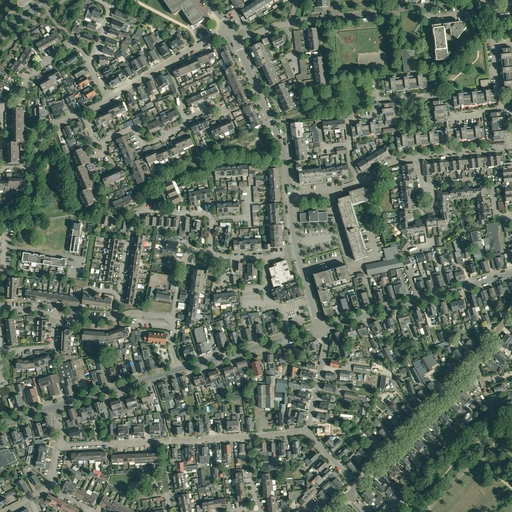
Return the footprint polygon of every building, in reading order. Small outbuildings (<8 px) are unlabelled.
[(162,0),(174,16),(175,15),(182,10),(194,27),(204,20),(190,0),(162,0)] [(241,11),(243,9),(246,7),(243,4),(240,0),(239,0),(233,4),(236,9),(238,7),(241,11)] [(246,7),(243,9),(244,10),(241,12),(246,19),(275,0),(257,0),(258,1),(255,2),(253,0),(252,0),(251,1),(253,4),(251,5),(250,5),(250,4),(248,6),(248,7),(246,8),(246,7)] [(329,2),(317,2),(317,8),(314,8),(315,13),(321,12),(321,7),(327,7),(328,7),(329,2)] [(130,15),(125,13),(117,10),(115,16),(128,20),(130,15)] [(131,17),(141,22),(143,18),(134,13),(131,17)] [(125,25),(113,20),(112,24),(113,25),(112,27),(123,31),(125,25)] [(97,25),(89,23),(87,22),(85,27),(95,31),(97,25)] [(445,27),(446,37),(451,36),(452,36),(457,39),(460,36),(463,32),(466,28),(461,24),(461,23),(462,23),(462,22),(453,23),(454,24),(451,24),(449,24),(445,25),(443,25),(432,26),(434,44),(435,50),(436,58),(436,61),(438,61),(449,60),(448,56),(445,27)] [(110,28),(108,33),(118,37),(119,35),(121,36),(122,33),(110,28)] [(51,33),(52,35),(50,36),(49,36),(54,44),(59,41),(59,42),(59,41),(57,38),(59,36),(56,30),(51,33)] [(281,35),(276,37),(280,46),(285,44),(283,39),(284,39),(286,38),(283,32),(281,34),(281,35)] [(83,33),(82,37),(84,38),(83,39),(91,41),(93,36),(85,33),(83,33)] [(176,39),(173,40),(178,48),(183,45),(180,40),(181,39),(182,38),(179,33),(177,35),(177,36),(175,37),(175,38),(176,39)] [(148,37),(152,44),(153,45),(157,42),(153,34),(148,37)] [(45,38),(49,47),(50,47),(49,47),(54,44),(49,36),(45,39),(45,38)] [(276,37),(271,39),(267,40),(267,39),(262,41),(264,45),(264,46),(272,42),(275,48),(280,46),(276,37)] [(40,41),(45,50),(45,49),(49,47),(45,38),(44,38),(45,39),(40,41)] [(107,38),(105,43),(116,47),(118,42),(107,38)] [(178,48),(173,40),(171,42),(170,40),(168,41),(167,40),(165,41),(168,47),(170,45),(173,51),(178,48)] [(45,50),(40,41),(36,44),(35,44),(40,52),(41,53),(43,52),(43,51),(44,49),(45,50)] [(261,43),(251,48),(260,67),(259,68),(262,67),(270,63),(261,43)] [(148,46),(151,52),(146,54),(151,63),(158,60),(153,51),(155,49),(153,45),(152,44),(151,44),(150,45),(148,46)] [(164,44),(158,48),(163,57),(169,53),(164,44)] [(220,55),(229,51),(228,51),(226,46),(227,46),(226,46),(224,47),(218,49),(218,50),(220,54),(220,55)] [(109,55),(112,56),(114,51),(111,50),(104,47),(102,53),(109,55)] [(23,53),(32,58),(31,58),(34,53),(27,48),(26,48),(24,53),(23,53)] [(506,91),(511,90),(511,53),(511,52),(511,48),(501,50),(502,50),(503,53),(502,54),(503,60),(504,60),(504,67),(503,67),(504,74),(505,74),(506,81),(505,81),(506,87),(507,87),(507,91),(506,91)] [(136,60),(141,69),(147,66),(141,55),(143,54),(141,50),(139,52),(140,53),(137,55),(139,58),(136,60)] [(206,52),(210,61),(211,61),(210,61),(215,59),(211,50),(207,52),(206,52)] [(117,59),(124,55),(122,52),(121,51),(115,54),(117,59)] [(229,51),(220,55),(222,59),(222,60),(231,56),(230,56),(228,51),(229,51)] [(202,54),(201,54),(205,63),(210,61),(206,52),(206,53),(202,55),(202,54)] [(32,58),(23,53),(21,57),(20,57),(21,57),(29,62),(31,58),(32,58)] [(402,54),(404,73),(414,72),(413,53),(412,53),(403,54),(402,54)] [(196,57),(197,59),(200,65),(201,68),(200,65),(205,63),(201,54),(201,55),(197,57),(196,57)] [(77,60),(76,58),(76,57),(76,56),(74,56),(74,55),(68,59),(65,61),(67,64),(70,63),(70,64),(71,64),(77,60)] [(224,65),(233,61),(233,60),(233,61),(231,56),(222,60),(224,64),(224,65)] [(29,62),(21,57),(20,57),(20,58),(18,62),(15,60),(15,61),(16,61),(18,62),(23,66),(26,67),(28,62),(28,63),(29,62)] [(136,72),(141,69),(136,60),(133,61),(131,58),(129,59),(136,72)] [(192,61),(196,70),(197,70),(196,70),(201,68),(200,65),(197,59),(193,61),(192,61)] [(18,62),(16,61),(13,65),(12,65),(13,66),(21,70),(23,66),(26,67),(23,66),(18,62)] [(187,63),(187,64),(191,72),(192,72),(196,70),(192,61),(188,63),(187,63)] [(233,61),(224,65),(226,69),(224,70),(224,71),(226,69),(233,67),(235,66),(233,61)] [(271,63),(270,63),(262,67),(259,68),(262,67),(264,72),(273,68),(271,63)] [(182,66),(186,74),(187,74),(191,72),(187,64),(183,65),(182,65),(182,66)] [(21,70),(13,66),(10,70),(9,70),(18,75),(20,70),(21,71),(21,70)] [(112,73),(111,71),(114,69),(112,66),(109,68),(102,72),(104,73),(103,74),(104,76),(105,76),(112,73)] [(121,68),(123,71),(127,77),(129,76),(129,77),(131,76),(131,75),(132,74),(128,68),(126,69),(124,66),(121,68)] [(177,68),(181,76),(181,77),(182,76),(186,74),(182,66),(178,68),(178,67),(177,68)] [(235,71),(233,67),(226,69),(224,71),(226,75),(235,72),(235,71)] [(76,71),(74,73),(77,78),(85,73),(82,68),(76,71)] [(173,70),(172,70),(176,79),(177,79),(176,78),(181,76),(177,68),(173,70)] [(276,73),(273,68),(264,72),(266,77),(276,73)] [(0,80),(3,82),(3,81),(7,84),(9,80),(11,76),(7,74),(0,69),(0,80)] [(57,71),(52,73),(57,81),(62,79),(57,70),(57,71)] [(228,80),(237,77),(237,76),(235,72),(226,75),(226,76),(228,80)] [(57,81),(52,73),(48,76),(47,76),(49,78),(52,84),(54,86),(52,84),(57,81)] [(278,78),(276,73),(266,77),(268,82),(278,78)] [(120,78),(117,74),(107,80),(110,84),(120,78)] [(159,77),(165,87),(169,85),(167,82),(163,75),(159,77)] [(120,78),(110,84),(112,87),(122,81),(123,83),(126,80),(123,76),(120,78)] [(79,86),(88,81),(86,77),(74,83),(76,87),(79,85),(79,86)] [(160,90),(165,87),(159,77),(156,79),(160,86),(157,88),(159,91),(160,90)] [(237,77),(228,80),(228,81),(229,81),(231,85),(230,85),(239,82),(239,81),(239,82),(237,77)] [(428,88),(427,81),(426,77),(426,78),(423,78),(423,77),(416,78),(416,79),(409,80),(409,79),(402,79),(402,80),(402,81),(395,81),(395,80),(389,81),(389,82),(385,82),(385,81),(386,93),(390,92),(390,91),(396,90),(396,91),(404,90),(404,89),(410,89),(410,90),(418,89),(418,88),(423,87),(423,88),(428,88)] [(52,84),(49,78),(44,81),(49,89),(53,86),(54,86),(52,84)] [(280,83),(278,78),(268,82),(271,87),(280,83)] [(49,89),(44,81),(39,84),(39,83),(44,92),(44,91),(49,89)] [(88,81),(79,86),(80,87),(78,88),(80,90),(89,85),(88,84),(90,83),(89,83),(88,81)] [(149,88),(146,90),(149,96),(154,94),(153,91),(156,90),(153,81),(147,83),(149,88)] [(230,92),(233,90),(242,87),(241,86),(239,82),(230,85),(227,87),(230,92)] [(209,86),(210,88),(214,97),(215,97),(214,97),(219,95),(216,87),(217,86),(215,83),(209,86)] [(275,87),(277,92),(286,88),(284,83),(275,87)] [(142,86),(137,89),(140,97),(141,97),(142,99),(143,98),(144,101),(146,100),(146,99),(148,98),(147,96),(146,96),(145,94),(146,94),(142,86)] [(242,87),(233,90),(233,91),(235,95),(235,96),(244,92),(244,91),(243,91),(241,87),(242,87)] [(453,97),(454,108),(459,107),(459,106),(464,106),(464,107),(472,106),(472,105),(478,104),(478,105),(486,104),(486,103),(491,102),(491,103),(496,103),(495,100),(497,100),(498,99),(496,87),(493,87),(494,93),(491,93),(491,92),(484,93),(484,94),(477,95),(477,94),(470,94),(471,95),(464,96),(463,96),(463,95),(457,96),(457,97),(454,98),(453,97)] [(86,96),(94,92),(92,88),(89,90),(89,89),(89,88),(84,91),(84,92),(81,93),(83,96),(85,95),(86,96)] [(205,91),(209,100),(209,99),(214,97),(214,98),(214,97),(210,88),(210,89),(206,91),(205,91)] [(288,93),(286,88),(277,92),(279,97),(288,93)] [(201,93),(200,93),(204,102),(205,102),(204,101),(209,99),(209,100),(205,91),(201,93)] [(94,92),(86,96),(87,98),(86,99),(87,102),(88,101),(89,101),(94,98),(94,97),(96,95),(94,92)] [(237,100),(246,97),(246,96),(244,92),(235,96),(232,97),(233,99),(236,98),(237,100)] [(126,96),(127,98),(126,99),(128,101),(126,102),(129,108),(131,107),(137,104),(135,102),(130,93),(126,96)] [(204,102),(200,93),(196,95),(195,95),(199,104),(200,104),(199,104),(204,102)] [(288,93),(279,97),(281,102),(290,98),(288,93)] [(191,97),(190,97),(194,106),(195,106),(194,106),(199,104),(195,95),(191,97)] [(66,99),(67,100),(68,103),(68,104),(70,107),(71,107),(72,110),(77,107),(75,103),(76,103),(74,100),(72,97),(70,99),(69,97),(66,99)] [(194,106),(190,97),(186,100),(185,99),(189,108),(190,108),(189,108),(194,106)] [(243,108),(243,109),(250,106),(249,105),(248,103),(248,102),(246,97),(237,100),(237,101),(239,105),(239,106),(242,104),(242,105),(243,108)] [(293,103),(290,98),(281,102),(283,107),(293,103)] [(62,104),(57,105),(59,114),(65,112),(63,106),(65,105),(63,100),(61,100),(62,104)] [(151,101),(145,104),(147,109),(153,107),(151,101)] [(435,123),(447,122),(446,118),(445,118),(444,111),(445,111),(445,105),(443,105),(443,101),(444,101),(433,102),(433,106),(434,106),(435,106),(435,112),(434,112),(435,120),(436,120),(436,122),(435,123)] [(54,116),(59,114),(57,105),(55,102),(50,103),(47,104),(49,111),(52,110),(54,116)] [(118,105),(117,105),(121,114),(122,114),(121,114),(126,112),(123,103),(122,103),(118,105)] [(293,103),(283,107),(286,112),(295,108),(293,103)] [(394,107),(394,103),(383,105),(384,105),(384,108),(383,108),(384,115),(385,115),(386,122),(385,122),(385,126),(396,124),(395,124),(395,121),(396,121),(395,113),(394,113),(393,108),(394,107)] [(113,107),(112,107),(116,116),(117,116),(116,116),(121,114),(117,105),(113,107)] [(244,109),(246,114),(254,110),(252,105),(250,106),(243,109),(244,109)] [(111,118),(112,121),(112,120),(111,118),(116,116),(112,107),(108,109),(108,112),(111,118)] [(13,142),(13,143),(18,143),(23,143),(23,142),(23,136),(22,136),(22,133),(23,133),(22,125),(22,122),(22,119),(22,115),(22,112),(22,109),(23,108),(13,108),(13,112),(14,112),(14,115),(13,115),(13,119),(14,119),(14,122),(13,122),(14,122),(14,125),(13,125),(13,133),(14,133),(14,136),(13,136),(13,142)] [(112,121),(111,118),(108,112),(108,109),(107,109),(108,112),(104,114),(103,114),(108,125),(110,124),(109,122),(112,120),(112,121)] [(179,119),(175,110),(171,112),(170,112),(174,121),(179,119)] [(254,110),(246,114),(245,114),(246,114),(248,118),(256,115),(254,110),(255,110),(254,110)] [(174,121),(170,112),(165,114),(169,123),(174,121)] [(494,142),(505,140),(504,140),(503,137),(504,136),(504,130),(503,130),(502,130),(502,123),(503,123),(502,116),(501,116),(501,113),(502,113),(502,112),(490,114),(491,118),(492,118),(493,123),(492,124),(492,132),(494,132),(494,137),(493,137),(494,142)] [(99,116),(98,116),(102,125),(103,125),(105,124),(106,126),(108,125),(103,114),(99,116)] [(160,116),(161,119),(164,125),(165,128),(164,125),(169,123),(165,114),(161,116),(160,116)] [(257,115),(256,115),(248,118),(248,119),(250,124),(258,120),(256,115),(257,115)] [(102,125),(98,116),(94,118),(93,118),(99,130),(101,129),(100,126),(102,125)] [(156,121),(160,130),(160,129),(165,127),(165,128),(164,125),(161,119),(160,116),(161,119),(157,121),(156,121)] [(201,121),(200,121),(204,130),(205,130),(204,130),(209,128),(205,119),(205,120),(201,122),(201,121)] [(259,120),(258,120),(250,124),(252,129),(261,125),(259,120)] [(151,123),(155,132),(160,130),(156,121),(152,123),(151,123)] [(204,130),(200,121),(200,122),(196,124),(196,123),(195,124),(199,133),(200,132),(199,132),(204,130)] [(225,123),(229,132),(234,130),(230,121),(225,123)] [(77,126),(73,128),(75,132),(79,131),(79,133),(81,132),(82,133),(85,132),(84,131),(84,130),(81,122),(76,124),(77,126)] [(150,134),(155,132),(151,123),(147,125),(146,125),(150,134)] [(229,132),(225,123),(220,125),(224,134),(229,132)] [(380,135),(380,127),(379,123),(379,125),(375,125),(375,124),(369,125),(369,126),(362,127),(361,126),(355,126),(355,128),(352,128),(352,127),(351,127),(353,138),(357,138),(357,137),(362,136),(362,137),(371,136),(371,135),(370,135),(376,134),(376,135),(380,135)] [(190,126),(194,135),(195,136),(200,134),(199,133),(195,124),(193,125),(191,126),(190,126)] [(224,134),(220,125),(216,127),(215,127),(219,136),(224,134)] [(64,129),(63,130),(68,142),(74,140),(72,136),(73,136),(69,126),(64,128),(64,129)] [(219,136),(215,127),(215,128),(210,130),(210,129),(210,130),(214,138),(219,136)] [(481,139),(485,139),(484,127),(483,127),(483,128),(480,129),(480,128),(473,129),(473,130),(466,130),(466,129),(464,130),(460,130),(460,131),(456,132),(456,131),(457,142),(461,142),(461,140),(467,140),(467,141),(475,140),(475,139),(481,138),(481,139)] [(396,138),(397,149),(402,148),(402,147),(407,147),(407,148),(416,147),(416,146),(421,145),(421,146),(429,145),(429,144),(435,143),(435,145),(439,144),(438,133),(437,133),(437,134),(434,134),(434,133),(427,134),(428,135),(420,136),(420,135),(414,136),(414,137),(407,138),(406,136),(400,137),(400,138),(397,139),(397,138),(396,138)] [(194,145),(190,136),(189,136),(190,137),(185,139),(189,147),(193,145),(194,145)] [(127,142),(124,137),(116,141),(118,146),(127,142)] [(181,137),(179,138),(180,141),(184,149),(188,147),(189,147),(185,139),(185,138),(184,139),(182,140),(181,137)] [(185,152),(184,149),(180,141),(179,141),(175,143),(176,145),(179,151),(180,154),(185,152)] [(120,151),(129,147),(127,142),(118,146),(119,148),(117,149),(118,152),(120,151)] [(179,154),(180,154),(179,151),(176,145),(175,143),(174,143),(176,145),(171,147),(175,156),(179,154)] [(380,149),(385,158),(390,155),(387,152),(390,150),(387,145),(380,149)] [(131,152),(129,147),(120,151),(122,156),(131,152)] [(175,156),(171,147),(166,149),(170,158),(174,156),(175,156)] [(75,169),(75,170),(81,184),(82,184),(84,187),(83,187),(84,191),(79,193),(80,193),(81,197),(82,196),(84,199),(83,200),(84,200),(85,203),(84,203),(86,207),(86,208),(95,204),(95,203),(93,200),(91,197),(92,196),(91,196),(90,193),(89,189),(93,187),(91,183),(90,180),(84,166),(88,164),(87,160),(86,160),(85,157),(85,156),(83,153),(84,153),(82,149),(73,153),(75,157),(76,156),(77,160),(76,160),(77,160),(79,163),(78,164),(79,167),(75,169)] [(161,151),(165,160),(169,158),(170,158),(166,149),(166,150),(161,152),(161,151)] [(385,158),(380,149),(375,152),(380,161),(385,158)] [(150,153),(150,154),(153,162),(154,163),(154,162),(158,160),(156,154),(155,151),(155,152),(150,154),(150,153)] [(156,154),(158,160),(159,163),(160,162),(164,160),(165,160),(161,151),(161,152),(156,154),(155,151),(156,154)] [(125,161),(133,157),(131,152),(122,156),(123,158),(121,159),(122,162),(125,161)] [(380,161),(375,152),(370,155),(376,164),(380,161)] [(145,156),(148,165),(149,165),(149,164),(153,162),(150,154),(145,156)] [(506,198),(506,201),(511,201),(511,204),(511,162),(503,164),(502,155),(499,155),(499,154),(493,155),(487,155),(486,156),(486,157),(484,157),(481,157),(480,156),(474,157),(468,158),(468,159),(465,159),(462,160),(461,159),(461,158),(455,159),(449,160),(449,161),(446,161),(443,162),(443,161),(442,161),(436,161),(430,162),(430,163),(427,163),(427,162),(425,162),(425,161),(422,161),(423,164),(422,164),(423,176),(426,176),(426,182),(427,183),(430,183),(432,182),(431,174),(438,173),(444,172),(444,176),(443,176),(443,181),(446,181),(446,176),(447,175),(449,175),(450,180),(453,180),(452,175),(451,175),(450,172),(456,171),(463,170),(463,173),(463,174),(462,174),(462,179),(464,179),(465,178),(465,173),(466,173),(468,173),(469,178),(472,178),(471,172),(470,173),(469,169),(475,169),(482,168),(482,171),(480,171),(481,177),(484,176),(484,171),(485,171),(487,171),(487,176),(490,175),(490,170),(489,170),(488,167),(494,167),(500,166),(501,171),(503,170),(503,177),(504,183),(501,183),(501,182),(495,182),(496,185),(501,185),(501,186),(501,188),(496,189),(497,192),(502,191),(502,190),(505,189),(505,195),(506,198)] [(307,160),(307,155),(297,156),(298,166),(296,166),(297,171),(302,170),(301,161),(307,160)] [(376,164),(370,155),(366,158),(371,167),(376,164)] [(135,162),(133,157),(125,161),(127,166),(129,165),(135,162)] [(371,167),(366,158),(361,161),(366,169),(371,167)] [(135,162),(129,165),(131,170),(140,166),(137,161),(135,162)] [(366,169),(361,161),(354,165),(357,170),(360,169),(362,172),(366,169)] [(140,166),(131,170),(133,175),(142,171),(140,166)] [(268,175),(278,175),(278,169),(274,169),(274,166),(268,167),(268,175)] [(125,177),(122,169),(117,171),(120,180),(125,177)] [(299,172),(300,184),(300,183),(321,181),(321,182),(322,182),(321,178),(320,169),(299,172)] [(116,171),(112,173),(115,182),(120,180),(117,171),(116,171)] [(142,171),(133,175),(136,180),(144,176),(142,171)] [(111,174),(107,176),(110,184),(115,182),(112,173),(111,173),(111,174)] [(105,186),(110,184),(107,176),(102,178),(101,178),(105,187),(106,186),(105,186)] [(136,180),(138,185),(146,181),(144,176),(136,180)] [(165,187),(167,192),(175,189),(172,181),(162,186),(163,188),(164,188),(164,187),(165,187)] [(462,199),(470,198),(469,189),(469,186),(463,186),(463,190),(461,190),(462,199)] [(480,189),(478,189),(478,198),(484,198),(484,195),(487,195),(486,186),(480,186),(480,189)] [(449,201),(457,200),(455,187),(452,188),(453,191),(450,192),(448,193),(449,201)] [(372,200),(369,188),(364,189),(364,188),(358,190),(357,189),(355,189),(355,190),(351,192),(351,191),(349,191),(349,192),(350,196),(338,200),(339,204),(337,204),(339,211),(338,211),(339,213),(340,213),(341,217),(340,217),(341,220),(342,219),(343,223),(342,224),(343,226),(344,226),(345,230),(344,230),(345,232),(346,232),(347,236),(346,236),(346,238),(348,238),(349,242),(348,242),(348,244),(350,244),(351,248),(350,249),(350,251),(351,250),(353,255),(352,255),(352,257),(353,257),(355,261),(368,257),(359,228),(352,206),(372,200)] [(178,195),(175,189),(167,192),(169,196),(167,197),(168,198),(168,199),(178,195)] [(472,189),(469,189),(470,198),(474,198),(476,198),(478,198),(478,189),(472,190),(472,189)] [(205,204),(207,204),(205,190),(199,192),(201,201),(204,200),(205,204)] [(440,200),(440,203),(448,202),(449,201),(448,193),(442,193),(442,191),(436,191),(437,201),(440,200)] [(120,193),(122,198),(126,207),(131,204),(127,196),(125,197),(123,192),(120,193)] [(127,196),(131,204),(132,204),(136,202),(135,198),(132,193),(127,196)] [(195,207),(197,206),(194,193),(189,194),(190,198),(190,203),(194,202),(195,207)] [(179,198),(178,195),(168,199),(169,201),(171,200),(173,205),(181,201),(179,198)] [(122,198),(117,200),(121,209),(126,207),(122,198)] [(121,209),(117,200),(112,202),(116,211),(121,209)] [(327,221),(327,212),(318,213),(318,212),(309,212),(309,214),(300,214),(300,223),(327,221)] [(455,212),(449,213),(442,214),(443,219),(448,224),(451,220),(451,215),(456,215),(455,212)] [(484,220),(485,220),(487,220),(487,217),(491,217),(491,214),(478,215),(479,220),(477,223),(479,225),(479,226),(480,226),(481,226),(481,225),(485,225),(484,220)] [(100,224),(107,226),(110,216),(108,215),(107,217),(103,216),(100,224)] [(141,225),(149,226),(150,215),(147,215),(147,217),(142,217),(141,225)] [(110,216),(107,226),(114,228),(117,220),(112,219),(112,218),(112,217),(110,216)] [(156,227),(163,227),(164,217),(162,216),(162,218),(157,218),(156,227)] [(176,220),(171,219),(170,228),(178,228),(178,218),(176,218),(176,220)] [(442,220),(437,220),(438,227),(439,233),(440,233),(441,233),(440,228),(445,228),(448,224),(443,219),(442,220)] [(83,232),(81,231),(82,223),(78,223),(78,224),(73,223),(72,230),(83,232)] [(407,228),(407,223),(400,223),(398,223),(394,224),(394,226),(399,226),(399,230),(403,234),(408,228),(407,228)] [(283,226),(279,226),(270,227),(272,249),(284,248),(284,247),(283,247),(282,226),(283,226)] [(408,228),(403,234),(407,237),(412,236),(412,241),(415,241),(414,235),(413,228),(408,228)] [(82,239),(83,232),(72,230),(71,237),(82,239)] [(476,232),(470,233),(472,243),(478,242),(476,232)] [(222,242),(222,246),(227,247),(228,244),(230,244),(231,240),(231,238),(229,237),(229,234),(225,234),(224,236),(222,236),(221,238),(220,240),(222,242)] [(175,242),(176,238),(166,236),(164,245),(178,248),(179,243),(176,242),(175,242)] [(82,239),(71,237),(71,238),(72,238),(71,245),(79,246),(80,239),(82,239)] [(256,249),(265,249),(265,246),(261,246),(261,239),(255,239),(256,249)] [(78,253),(79,246),(71,245),(70,252),(78,253)] [(162,254),(173,256),(173,252),(174,252),(177,253),(177,252),(178,252),(179,248),(178,248),(164,245),(167,246),(166,250),(163,249),(162,254)] [(395,270),(404,268),(401,258),(396,247),(384,249),(385,258),(383,259),(383,262),(366,266),(368,276),(389,271),(391,279),(397,277),(395,270)] [(482,259),(480,255),(479,250),(473,252),(475,261),(482,259)] [(31,254),(23,253),(23,259),(22,259),(21,262),(29,263),(31,254)] [(34,256),(31,255),(31,254),(29,263),(37,264),(38,255),(34,254),(34,256)] [(38,255),(37,264),(44,265),(45,256),(41,256),(41,257),(38,256),(38,255)] [(45,256),(44,265),(51,266),(52,258),(45,257),(45,256)] [(408,257),(402,259),(404,266),(411,264),(408,257)] [(52,258),(51,266),(58,267),(59,259),(52,258)] [(503,267),(502,263),(503,263),(502,260),(501,260),(501,258),(494,260),(497,269),(503,267)] [(62,260),(59,259),(58,267),(65,268),(67,259),(62,259),(62,260)] [(165,259),(164,265),(168,265),(168,266),(175,267),(176,266),(176,264),(176,261),(172,260),(172,259),(169,259),(169,260),(165,259)] [(273,296),(272,297),(274,301),(275,301),(275,302),(284,298),(285,303),(286,302),(286,304),(291,302),(290,301),(291,301),(292,302),(296,301),(296,299),(297,300),(301,299),(301,298),(301,297),(298,287),(297,287),(296,285),(297,285),(295,281),(295,280),(294,276),(293,276),(293,275),(291,276),(290,271),(289,271),(290,270),(288,266),(287,266),(287,265),(288,265),(287,261),(286,261),(285,261),(277,263),(277,262),(276,263),(275,262),(273,263),(273,266),(268,267),(269,269),(268,270),(269,274),(270,274),(271,275),(270,275),(271,279),(271,280),(269,281),(270,285),(272,285),(273,285),(270,286),(272,290),(271,291),(270,292),(272,296),(273,296)] [(473,262),(469,263),(466,264),(467,266),(467,267),(468,270),(469,269),(470,274),(476,272),(473,262)] [(481,269),(479,270),(480,273),(482,273),(489,271),(486,262),(479,264),(481,269)] [(248,274),(245,274),(245,275),(245,278),(245,280),(252,280),(252,276),(257,276),(257,265),(248,265),(248,274)] [(350,278),(347,265),(314,275),(314,274),(313,275),(314,277),(317,288),(326,285),(350,278)] [(449,270),(444,271),(445,275),(447,283),(454,281),(451,272),(450,272),(450,271),(453,270),(451,266),(449,267),(449,270)] [(457,281),(464,279),(465,278),(463,271),(462,272),(462,269),(454,271),(455,274),(457,281)] [(193,270),(194,270),(191,292),(200,293),(204,294),(204,293),(202,293),(206,272),(207,272),(193,270)] [(111,283),(111,284),(114,284),(114,282),(111,282),(112,279),(111,279),(112,277),(100,276),(100,277),(103,277),(102,282),(111,283)] [(422,277),(416,279),(414,279),(415,284),(416,283),(417,287),(418,287),(419,291),(425,289),(423,282),(423,281),(422,277)] [(19,278),(19,279),(9,278),(9,283),(10,283),(10,286),(7,286),(7,290),(8,290),(8,296),(7,296),(7,300),(17,301),(22,301),(22,298),(17,297),(17,285),(18,285),(18,286),(18,287),(23,287),(23,278),(19,278)] [(434,287),(431,280),(429,281),(425,282),(427,290),(434,287)] [(401,281),(397,282),(397,284),(393,285),(395,292),(396,292),(397,296),(404,294),(407,293),(406,289),(403,290),(401,282),(401,281)] [(330,301),(326,285),(317,288),(318,287),(319,290),(318,291),(321,303),(322,303),(322,304),(325,317),(334,314),(333,311),(331,302),(330,302),(330,301)] [(502,286),(496,288),(499,295),(500,295),(500,297),(504,296),(503,294),(504,293),(504,291),(507,290),(506,285),(502,286)] [(395,298),(392,288),(392,286),(386,288),(390,300),(395,298)] [(380,289),(378,290),(377,287),(373,288),(374,291),(375,294),(377,302),(383,300),(381,292),(380,289)] [(494,288),(488,290),(490,297),(491,297),(492,299),(496,298),(494,288)] [(232,289),(229,289),(231,304),(239,303),(238,299),(236,299),(235,293),(232,293),(232,289)] [(220,304),(219,290),(216,290),(217,295),(214,295),(214,299),(211,300),(212,307),(215,306),(215,304),(220,304)] [(107,309),(111,309),(112,300),(113,300),(114,296),(105,294),(104,299),(106,299),(106,300),(90,297),(90,296),(92,297),(93,292),(83,291),(83,295),(84,295),(82,305),(86,306),(86,304),(89,305),(89,307),(93,308),(93,307),(100,308),(99,309),(104,310),(104,307),(107,307),(107,309)] [(485,291),(480,292),(483,301),(484,304),(489,302),(487,298),(489,298),(488,294),(486,295),(485,291)] [(159,292),(158,298),(161,298),(161,299),(169,300),(171,294),(166,293),(167,292),(163,292),(163,293),(159,292)] [(364,306),(370,304),(367,292),(361,294),(364,306)] [(360,307),(359,306),(356,295),(351,297),(350,295),(346,296),(348,302),(352,301),(354,309),(360,307)] [(478,319),(475,308),(477,307),(474,295),(472,295),(470,295),(470,296),(469,296),(471,303),(472,309),(469,310),(473,322),(476,321),(476,320),(478,319)] [(343,312),(349,310),(349,309),(346,298),(340,300),(343,312)] [(124,305),(124,306),(124,308),(132,309),(133,305),(135,306),(135,301),(139,302),(139,301),(127,299),(126,300),(126,303),(123,303),(122,305),(124,305)] [(459,302),(457,302),(459,309),(461,309),(461,310),(465,309),(464,304),(463,301),(462,299),(459,300),(459,302)] [(446,302),(440,304),(441,310),(440,310),(441,313),(442,315),(447,314),(448,317),(450,316),(450,313),(448,313),(446,302)] [(457,310),(459,309),(457,302),(451,304),(453,312),(457,311),(457,310)] [(428,308),(429,312),(428,313),(429,315),(430,319),(436,317),(436,315),(436,314),(436,311),(435,311),(433,307),(431,308),(430,307),(429,308),(428,308)] [(467,317),(463,318),(464,321),(468,320),(471,319),(469,310),(466,311),(467,317)] [(414,312),(413,312),(416,320),(417,320),(417,323),(416,323),(417,328),(421,327),(419,323),(422,322),(421,319),(422,318),(420,311),(417,311),(416,311),(414,311),(414,312)] [(250,322),(251,325),(254,324),(252,317),(259,316),(258,313),(248,314),(249,319),(250,322)] [(267,325),(274,323),(277,323),(276,313),(266,313),(266,314),(262,314),(262,315),(264,322),(267,322),(267,325)] [(407,328),(406,324),(403,315),(398,316),(402,330),(407,328)] [(482,316),(485,325),(491,324),(488,315),(482,316)] [(186,324),(187,324),(186,328),(192,328),(193,325),(195,325),(196,320),(183,318),(182,320),(187,321),(186,324)] [(384,321),(385,325),(382,326),(383,331),(387,330),(387,329),(388,332),(394,330),(393,327),(391,319),(388,320),(387,320),(386,320),(385,321),(384,321)] [(377,322),(371,324),(373,328),(372,329),(374,333),(376,336),(382,332),(381,330),(377,322)] [(274,323),(267,325),(270,334),(277,333),(274,323)] [(262,329),(260,324),(254,326),(256,331),(258,338),(264,336),(262,329)] [(365,325),(357,327),(359,336),(364,335),(364,336),(369,335),(367,330),(366,330),(365,325)] [(204,335),(203,327),(195,329),(195,334),(197,342),(196,343),(197,346),(200,355),(205,353),(204,348),(205,348),(203,344),(203,342),(206,341),(204,335)] [(120,330),(123,339),(129,337),(128,334),(130,334),(128,328),(120,330)] [(354,328),(347,330),(348,336),(349,336),(349,338),(352,337),(352,335),(356,334),(354,328)] [(248,340),(251,340),(251,339),(252,339),(250,334),(251,333),(249,329),(242,331),(245,341),(248,340)] [(132,346),(141,347),(141,344),(139,344),(136,344),(135,344),(135,331),(132,331),(132,346)] [(340,332),(334,334),(336,342),(339,341),(340,344),(343,343),(340,332)] [(437,334),(441,343),(446,341),(443,332),(437,334)] [(105,334),(104,342),(104,345),(113,344),(113,342),(110,333),(105,334)] [(146,342),(146,343),(166,345),(167,335),(149,333),(149,334),(149,335),(145,334),(144,342),(146,342)] [(223,334),(223,333),(219,334),(217,335),(217,336),(216,337),(217,340),(219,348),(220,348),(227,346),(225,338),(224,338),(223,334)] [(235,333),(229,334),(230,337),(231,341),(232,341),(233,345),(238,343),(236,335),(235,333)] [(463,340),(461,342),(465,345),(472,351),(477,344),(464,335),(462,338),(463,340)] [(503,339),(502,340),(508,345),(510,343),(511,344),(511,343),(511,338),(507,335),(504,339),(503,339)] [(316,357),(316,354),(313,355),(312,352),(318,350),(318,349),(317,344),(318,343),(317,339),(308,342),(309,346),(310,347),(307,347),(310,356),(311,360),(315,359),(315,358),(314,357),(316,357)] [(374,339),(370,341),(375,349),(378,348),(374,339)] [(6,346),(6,348),(9,348),(9,347),(18,346),(18,341),(21,341),(20,340),(9,341),(9,343),(8,343),(9,346),(6,346)] [(507,347),(508,345),(502,340),(500,344),(503,346),(502,346),(505,349),(506,349),(508,347),(507,347)] [(379,342),(377,344),(380,351),(381,350),(387,361),(386,362),(388,365),(398,360),(390,346),(383,349),(379,342)] [(141,344),(141,347),(144,360),(145,360),(146,362),(148,371),(154,369),(153,364),(154,364),(153,362),(153,360),(152,359),(156,358),(154,345),(141,344)] [(191,344),(187,345),(190,358),(195,356),(192,347),(191,344)] [(296,345),(290,347),(292,355),(299,354),(296,345)] [(70,353),(71,347),(61,347),(61,350),(58,350),(58,353),(61,353),(61,355),(65,355),(65,353),(70,353)] [(444,349),(448,359),(453,357),(450,347),(444,349)] [(460,352),(458,351),(457,349),(453,353),(457,357),(457,358),(458,359),(459,359),(462,362),(463,361),(464,360),(464,359),(465,359),(465,358),(466,358),(464,356),(460,352)] [(502,364),(502,363),(506,358),(504,356),(499,353),(498,354),(495,351),(494,353),(494,352),(492,354),(492,355),(492,356),(497,360),(502,364)] [(48,356),(43,357),(46,366),(52,364),(50,359),(51,359),(50,355),(49,352),(47,353),(48,356)] [(385,360),(381,353),(377,355),(381,362),(385,360)] [(140,356),(134,357),(138,373),(145,371),(143,362),(142,359),(141,360),(140,356)] [(433,360),(428,363),(428,362),(429,362),(427,356),(412,363),(423,382),(425,380),(423,375),(432,370),(437,367),(433,360)] [(18,357),(14,357),(14,364),(13,371),(16,372),(16,369),(22,370),(23,361),(18,360),(18,357)] [(41,368),(46,366),(43,357),(38,359),(41,368)] [(98,381),(99,386),(106,384),(103,374),(102,370),(103,370),(101,363),(102,363),(101,358),(98,359),(100,364),(97,365),(99,370),(91,373),(94,383),(98,381)] [(487,362),(485,364),(488,366),(487,367),(491,369),(491,368),(494,370),(497,365),(489,359),(489,360),(488,360),(487,361),(487,362)] [(240,361),(236,362),(240,376),(243,375),(241,368),(248,366),(246,360),(242,361),(242,360),(240,361)] [(28,361),(28,370),(36,369),(33,361),(28,361)] [(54,366),(57,374),(59,382),(62,381),(64,381),(66,388),(65,388),(64,388),(66,396),(73,393),(73,390),(72,386),(72,385),(75,384),(74,382),(78,381),(73,363),(72,361),(69,362),(69,364),(68,364),(67,363),(54,366)] [(332,361),(330,361),(330,363),(331,365),(330,367),(338,369),(338,368),(341,369),(342,366),(343,367),(344,364),(339,363),(332,361)] [(448,365),(446,367),(452,373),(452,372),(453,372),(454,371),(454,370),(456,368),(453,365),(451,362),(450,363),(448,361),(446,363),(448,365)] [(258,362),(255,363),(252,363),(253,367),(252,368),(253,370),(254,370),(255,376),(259,376),(262,375),(258,362)] [(130,375),(133,374),(134,374),(135,374),(136,373),(133,364),(133,363),(127,365),(129,372),(129,371),(130,375)] [(122,377),(125,376),(125,377),(127,376),(125,366),(118,368),(120,374),(121,374),(122,377)] [(237,383),(241,382),(238,371),(237,371),(238,372),(235,373),(233,366),(228,368),(232,381),(237,380),(237,383)] [(113,368),(107,370),(110,380),(116,379),(113,368)] [(225,384),(232,381),(231,378),(228,368),(223,369),(225,376),(223,377),(225,384)] [(414,368),(410,370),(418,384),(422,382),(414,368)] [(217,369),(213,371),(216,382),(221,381),(222,384),(225,384),(223,377),(220,378),(218,371),(217,371),(217,369)] [(211,383),(216,382),(213,371),(209,372),(209,373),(208,374),(210,380),(208,381),(210,388),(212,387),(211,383)] [(301,371),(300,376),(300,377),(303,377),(303,378),(312,379),(313,373),(304,372),(301,371)] [(349,378),(350,373),(340,371),(340,377),(339,380),(336,380),(336,384),(350,385),(352,385),(353,382),(350,382),(349,382),(349,378)] [(59,383),(59,382),(57,374),(47,377),(38,380),(40,388),(49,385),(51,390),(49,390),(51,397),(59,394),(56,383),(59,383)] [(207,389),(210,388),(208,381),(205,382),(203,375),(202,375),(202,374),(198,375),(201,386),(206,385),(207,389)] [(187,384),(185,376),(179,378),(181,386),(183,390),(188,389),(187,384)] [(275,386),(275,376),(267,377),(266,377),(267,383),(256,383),(256,386),(274,386),(275,386)] [(27,385),(32,383),(34,387),(37,386),(35,379),(26,381),(27,385)] [(425,380),(423,382),(422,382),(433,392),(435,390),(436,390),(436,389),(437,388),(435,386),(435,385),(432,382),(429,379),(428,381),(428,382),(427,383),(425,380)] [(276,394),(287,394),(288,382),(277,380),(276,386),(276,394)] [(406,382),(411,395),(415,394),(411,380),(406,382)] [(250,381),(242,383),(243,392),(251,391),(250,381)] [(309,389),(309,388),(310,387),(309,386),(310,384),(305,382),(300,381),(299,384),(289,382),(288,387),(300,390),(301,388),(308,389),(309,389)] [(158,384),(159,388),(162,398),(169,396),(165,382),(158,384)] [(468,386),(467,388),(470,391),(472,393),(473,393),(475,394),(478,390),(476,388),(477,388),(474,385),(473,385),(470,383),(470,384),(469,384),(468,385),(468,386)] [(493,387),(495,393),(495,395),(511,391),(510,388),(507,389),(506,388),(506,387),(504,388),(504,385),(501,386),(501,385),(493,387)] [(258,400),(258,408),(274,408),(274,386),(256,386),(256,400),(258,400)] [(418,387),(416,389),(419,392),(417,394),(424,401),(428,397),(426,395),(427,395),(418,387)] [(29,404),(27,404),(28,404),(38,401),(36,394),(35,389),(26,391),(29,404)] [(297,392),(296,395),(299,396),(298,398),(306,400),(306,399),(307,399),(307,397),(307,394),(303,393),(303,392),(300,391),(299,392),(297,392)] [(146,394),(145,394),(148,404),(151,403),(152,407),(154,406),(154,407),(157,406),(159,405),(157,398),(155,399),(152,400),(150,393),(149,392),(147,393),(146,394)] [(344,397),(345,398),(352,399),(357,400),(358,395),(345,392),(344,397)] [(462,394),(460,395),(468,402),(471,399),(469,397),(464,392),(463,392),(462,393),(462,394)] [(508,397),(507,398),(498,401),(500,406),(500,408),(511,403),(511,393),(510,394),(510,393),(507,393),(508,397)] [(143,406),(148,404),(145,394),(145,395),(144,394),(141,394),(141,396),(143,403),(140,403),(142,410),(143,413),(146,413),(145,409),(143,406)] [(275,398),(283,398),(282,405),(287,405),(287,394),(283,394),(275,394),(275,398)] [(20,395),(11,398),(14,408),(23,406),(20,395)] [(410,395),(409,396),(407,398),(409,401),(412,404),(417,409),(421,405),(416,400),(413,397),(410,395)] [(465,406),(468,402),(460,395),(459,397),(458,397),(457,397),(457,398),(457,399),(463,404),(464,404),(465,406)] [(130,399),(133,409),(136,408),(137,412),(139,411),(142,410),(140,403),(137,404),(135,397),(134,396),(132,397),(131,399),(130,399)] [(133,409),(130,399),(129,398),(126,399),(126,400),(126,402),(128,407),(125,408),(126,413),(127,415),(129,414),(128,410),(133,409)] [(116,402),(115,402),(118,411),(119,414),(121,413),(122,415),(124,414),(126,413),(125,408),(125,407),(122,408),(120,402),(120,400),(119,399),(116,400),(116,402)] [(115,412),(118,411),(115,402),(114,402),(113,401),(111,402),(110,403),(112,410),(109,411),(111,418),(116,416),(115,412)] [(100,403),(95,404),(98,414),(102,413),(104,419),(108,418),(106,412),(107,412),(104,402),(100,403)] [(477,402),(474,405),(480,412),(483,409),(477,402)] [(451,405),(450,406),(459,414),(462,411),(460,409),(457,406),(456,406),(453,403),(452,403),(451,403),(450,404),(451,405)] [(177,406),(177,407),(180,414),(181,414),(181,417),(189,414),(187,408),(183,409),(181,405),(177,406)] [(404,405),(401,409),(404,412),(409,418),(413,414),(408,408),(407,408),(404,405)] [(91,406),(86,408),(88,417),(91,416),(93,421),(98,420),(95,412),(93,413),(91,406)] [(457,417),(459,414),(450,406),(449,406),(448,407),(448,408),(451,411),(451,412),(454,415),(457,417)] [(86,418),(88,417),(86,408),(80,409),(82,416),(80,417),(82,423),(87,422),(86,418)] [(75,409),(67,411),(70,420),(66,421),(67,428),(75,426),(79,425),(75,409)] [(441,415),(440,415),(449,424),(452,421),(450,419),(447,416),(447,417),(443,413),(442,413),(441,414),(441,415)] [(468,423),(470,421),(472,418),(467,413),(463,418),(468,423)] [(449,424),(440,415),(440,416),(439,416),(438,417),(438,418),(442,421),(441,422),(444,425),(447,427),(449,424)] [(48,416),(44,418),(45,422),(44,422),(42,423),(43,427),(46,426),(46,428),(44,429),(44,432),(43,432),(45,439),(52,436),(52,437),(53,437),(50,425),(52,424),(50,417),(48,416)] [(293,424),(294,423),(301,424),(302,419),(293,417),(292,417),(286,416),(286,419),(286,425),(290,425),(290,423),(293,424)] [(392,424),(395,426),(398,429),(402,425),(397,419),(396,419),(395,418),(391,422),(392,424)] [(460,421),(465,426),(468,423),(463,418),(461,419),(460,421)] [(146,421),(147,428),(149,428),(150,435),(155,435),(154,425),(149,425),(149,421),(146,421)] [(453,424),(460,430),(463,428),(456,421),(453,424)] [(131,429),(134,429),(134,436),(139,436),(139,426),(139,424),(134,425),(134,423),(133,422),(131,422),(131,429)] [(154,423),(154,425),(155,435),(160,435),(160,432),(167,432),(165,424),(162,424),(162,422),(159,422),(159,423),(154,423)] [(440,437),(439,436),(437,434),(441,430),(433,423),(432,424),(431,424),(430,425),(430,426),(429,427),(434,431),(432,433),(437,438),(438,439),(440,437)] [(43,440),(52,437),(52,436),(45,439),(43,432),(42,432),(40,424),(38,424),(35,424),(35,425),(34,426),(37,437),(38,437),(38,438),(39,438),(39,437),(43,436),(43,437),(42,437),(43,440)] [(79,425),(75,426),(75,429),(68,431),(70,437),(80,434),(78,428),(83,427),(82,424),(79,425)] [(24,428),(24,429),(23,429),(24,432),(21,433),(23,441),(27,440),(28,439),(29,440),(30,440),(31,440),(31,439),(31,437),(32,437),(29,427),(27,428),(27,427),(26,427),(25,427),(24,428)] [(378,434),(377,436),(380,439),(382,437),(386,442),(391,437),(382,429),(378,433),(378,434)] [(423,433),(422,435),(430,443),(434,438),(432,436),(426,430),(426,431),(425,431),(424,431),(424,432),(423,433)] [(11,433),(12,435),(15,444),(16,443),(17,444),(18,444),(19,444),(19,443),(19,442),(19,441),(20,441),(17,431),(15,432),(15,431),(14,431),(13,431),(12,432),(12,433),(11,433)] [(0,448),(3,448),(3,447),(6,447),(7,445),(8,445),(8,444),(9,444),(8,443),(8,442),(7,442),(5,435),(3,436),(2,435),(1,435),(0,435),(0,436),(0,448)] [(350,440),(355,444),(359,440),(354,436),(350,440)] [(328,437),(324,441),(330,448),(334,452),(337,448),(339,446),(342,443),(338,439),(335,442),(334,443),(328,437)] [(373,439),(368,444),(373,448),(376,452),(380,448),(381,447),(373,439)] [(415,441),(424,450),(427,447),(424,445),(425,445),(421,442),(417,439),(416,439),(415,440),(415,441)] [(424,450),(415,441),(414,442),(413,442),(413,443),(413,444),(412,444),(416,447),(415,448),(419,451),(421,453),(424,450)] [(299,443),(292,443),(292,448),(292,451),(293,451),(293,454),(300,454),(299,449),(301,449),(301,446),(299,446),(299,443)] [(259,444),(259,446),(254,446),(255,452),(264,451),(264,457),(267,456),(267,451),(266,451),(266,444),(259,444)] [(218,447),(217,447),(217,446),(214,446),(214,447),(213,447),(214,459),(216,458),(216,460),(222,460),(221,450),(218,450),(218,448),(218,447)] [(358,458),(362,455),(368,461),(371,457),(366,451),(364,450),(362,448),(360,446),(356,449),(358,451),(355,455),(358,458)] [(184,463),(184,467),(185,471),(191,470),(190,464),(187,464),(186,461),(189,461),(189,457),(192,457),(191,448),(184,448),(185,457),(185,461),(183,461),(183,463),(184,463)] [(337,454),(338,456),(338,457),(339,458),(340,458),(341,458),(346,453),(347,451),(344,448),(342,449),(337,454)] [(408,448),(408,449),(407,449),(405,450),(405,451),(405,452),(410,457),(411,457),(413,459),(416,455),(414,453),(408,448)] [(14,455),(15,455),(14,452),(13,452),(13,453),(12,453),(12,451),(9,452),(9,450),(3,451),(3,452),(0,452),(0,468),(9,465),(12,463),(17,461),(14,455)] [(108,452),(100,452),(101,462),(105,461),(106,466),(109,466),(108,452)] [(309,466),(311,463),(313,462),(313,463),(316,460),(315,460),(319,457),(317,455),(317,454),(316,453),(315,453),(315,452),(304,462),(309,466)] [(401,456),(397,460),(403,465),(405,467),(406,467),(406,468),(407,468),(412,464),(412,463),(410,462),(405,457),(404,459),(401,456)] [(320,462),(315,467),(320,472),(327,465),(326,465),(327,464),(325,462),(325,463),(323,461),(320,463),(320,462)] [(412,463),(412,464),(418,469),(420,467),(414,461),(412,463)] [(302,462),(295,469),(297,471),(304,464),(302,462)] [(351,462),(347,466),(349,469),(354,474),(358,470),(353,465),(351,462)] [(391,465),(389,467),(398,476),(401,473),(399,471),(400,471),(392,464),(391,465)] [(396,479),(398,476),(389,467),(387,469),(388,469),(387,470),(394,477),(396,479)] [(406,468),(403,471),(410,477),(413,474),(414,474),(409,470),(407,468),(406,468)] [(309,471),(307,474),(307,479),(309,481),(307,482),(307,490),(308,490),(316,482),(319,486),(332,473),(328,469),(320,477),(311,469),(309,471)] [(233,479),(236,479),(243,479),(242,470),(234,471),(234,472),(232,472),(233,479)] [(261,472),(262,480),(270,480),(269,471),(261,472)] [(403,471),(401,473),(404,475),(408,479),(408,480),(410,477),(403,471)] [(32,477),(30,479),(34,486),(35,485),(36,486),(37,485),(37,484),(39,482),(37,478),(35,475),(34,474),(33,473),(31,475),(32,477)] [(380,478),(385,483),(387,485),(391,481),(389,479),(383,474),(382,475),(382,474),(380,476),(380,477),(380,478)] [(331,479),(340,488),(342,486),(340,484),(341,483),(337,478),(336,478),(334,476),(331,479)] [(16,482),(19,486),(23,493),(24,493),(26,492),(26,491),(28,490),(26,487),(27,486),(22,479),(16,482)] [(340,488),(331,479),(322,488),(325,491),(330,486),(334,490),(335,489),(337,491),(340,488)] [(376,481),(375,482),(374,482),(373,483),(373,484),(373,485),(376,488),(375,488),(377,489),(378,490),(382,494),(385,490),(382,486),(376,481)] [(62,490),(67,493),(71,486),(72,483),(70,482),(69,483),(67,482),(66,482),(62,490)] [(185,483),(174,485),(175,493),(180,492),(180,490),(186,488),(185,483)] [(299,492),(300,501),(299,501),(299,503),(303,507),(306,504),(318,492),(315,489),(318,485),(316,483),(313,486),(313,487),(308,492),(307,491),(299,492)] [(67,493),(72,495),(76,488),(71,486),(67,493)] [(388,488),(387,489),(390,492),(392,494),(394,492),(395,491),(390,486),(389,487),(388,488)] [(72,495),(78,498),(81,491),(76,488),(72,495)] [(4,494),(6,498),(17,493),(15,489),(4,494)] [(78,498),(83,500),(86,494),(87,491),(82,489),(81,491),(78,498)] [(318,495),(320,497),(318,498),(321,501),(322,499),(325,502),(326,502),(328,500),(329,498),(325,494),(326,493),(323,490),(318,495)] [(364,493),(364,494),(371,500),(372,500),(374,502),(379,507),(384,502),(378,496),(376,499),(371,494),(370,495),(367,491),(366,491),(365,491),(364,492),(364,493)] [(300,501),(299,492),(288,492),(289,502),(300,501)] [(83,500),(88,503),(91,496),(86,494),(83,500)] [(371,500),(364,494),(363,494),(362,495),(362,496),(366,500),(365,501),(368,504),(370,506),(374,502),(372,500),(371,500)] [(391,499),(382,508),(385,511),(391,511),(406,499),(401,494),(393,501),(391,499)] [(49,495),(46,500),(42,498),(39,500),(40,504),(48,508),(49,506),(54,498),(49,495)] [(98,500),(91,496),(88,503),(93,506),(94,503),(96,504),(98,500)] [(104,509),(108,502),(109,498),(104,496),(102,499),(99,506),(104,509)] [(59,500),(54,498),(49,506),(55,509),(59,500)] [(60,511),(64,503),(59,500),(55,509),(60,511)] [(111,501),(110,503),(108,502),(104,509),(109,511),(114,502),(111,501)] [(114,502),(109,511),(111,511),(115,511),(119,504),(114,501),(114,502)] [(65,511),(69,505),(64,503),(60,511),(61,511),(65,511)]
